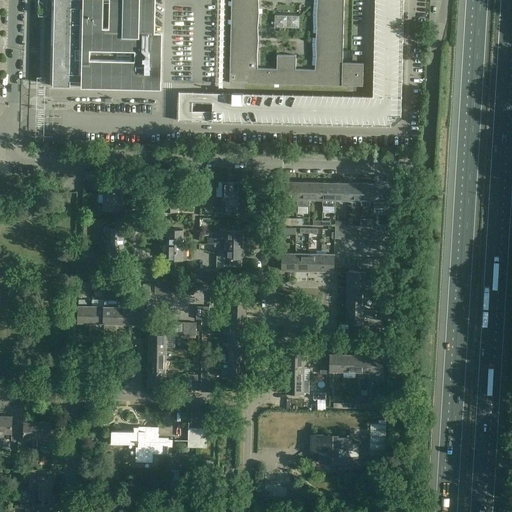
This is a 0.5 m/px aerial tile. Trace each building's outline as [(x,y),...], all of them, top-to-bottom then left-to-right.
[(231,0),(230,83),(363,86),(363,63),(343,63),(344,0),(54,0),(55,2),(53,86),(127,88),(161,88),(163,32),(155,31),(155,0),(231,0)] [(403,115),(405,0),(376,0),(374,96),(180,92),(179,107),(179,121),(392,126),(403,115)] [(99,194),(124,195),(124,180),(114,179),(114,176),(109,176),(109,179),(99,179),(99,194)] [(223,188),(222,197),(242,197),(243,182),(234,182),(234,180),(228,179),(229,179),(229,182),(219,182),(219,188),(223,188)] [(163,187),(163,196),(183,196),(183,181),(159,180),(159,186),(163,187)] [(284,199),(297,199),(297,182),(284,182),(284,199)] [(310,182),(297,182),(297,199),(297,205),(310,205),(310,199),(310,182)] [(323,183),(310,182),(310,199),(323,199),(323,183)] [(323,206),(335,206),(335,200),(336,183),(323,183),(323,199),(323,206)] [(335,200),(348,200),(348,183),(336,183),(335,200)] [(348,200),(361,200),(361,183),(348,183),(348,200)] [(361,200),(374,201),(374,184),(361,183),(361,200)] [(374,184),(374,201),(373,208),(389,208),(389,201),(387,200),(387,184),(374,184)] [(77,209),(79,188),(63,187),(62,208),(77,209)] [(124,195),(99,194),(99,203),(99,213),(116,213),(116,210),(123,210),(124,195)] [(183,196),(163,196),(163,205),(159,204),(159,210),(183,211),(183,196)] [(242,197),(222,197),(222,206),(218,206),(218,212),(242,212),(242,197)] [(108,234),(107,243),(124,243),(124,228),(119,228),(119,226),(104,225),(104,234),(108,234)] [(167,235),(167,244),(183,244),(183,230),(163,229),(163,235),(167,235)] [(208,244),(220,244),(242,245),(242,231),(227,231),(226,239),(208,238),(208,244)] [(124,243),(107,243),(107,244),(104,244),(104,252),(103,252),(103,261),(120,262),(120,258),(123,258),(124,243)] [(183,244),(167,244),(167,253),(163,253),(163,259),(187,260),(187,245),(183,245),(183,244)] [(220,244),(220,250),(224,250),(224,258),(233,258),(233,266),(241,266),(242,245),(220,244)] [(282,270),(295,270),(296,253),(282,253),(282,270)] [(295,270),(308,270),(308,254),(296,253),(295,270)] [(308,270),(321,271),(321,254),(308,254),(308,270)] [(321,254),(321,271),(334,271),(334,254),(321,254)] [(219,270),(211,270),(210,282),(219,282),(219,270)] [(348,271),(348,284),(364,284),(365,272),(364,272),(358,271),(348,271)] [(348,284),(347,297),(364,297),(364,284),(348,284)] [(230,300),(229,313),(246,313),(247,301),(237,300),(237,294),(235,292),(229,292),(227,294),(227,300),(230,300)] [(347,297),(347,310),(364,310),(364,297),(347,297)] [(79,299),(79,313),(78,323),(91,323),(92,306),(87,306),(87,303),(85,301),(85,300),(79,299)] [(105,300),(92,300),(92,306),(91,323),(104,323),(105,300)] [(118,301),(105,300),(104,323),(117,324),(118,301)] [(130,301),(118,301),(117,324),(130,324),(130,307),(130,301)] [(143,307),(130,307),(130,324),(143,324),(143,307)] [(364,310),(347,310),(347,323),(357,323),(356,330),(369,330),(369,324),(363,323),(364,310)] [(229,313),(229,326),(246,326),(246,313),(229,313)] [(150,334),(149,347),(166,347),(167,335),(167,325),(150,324),(150,330),(150,334)] [(229,326),(229,339),(246,339),(246,326),(229,326)] [(229,339),(229,352),(245,352),(246,339),(229,339)] [(149,347),(149,360),(166,360),(166,347),(149,347)] [(229,352),(228,365),(245,365),(245,352),(229,352)] [(287,354),(287,367),(304,367),(304,354),(287,354)] [(330,371),(343,371),(344,354),(330,354),(330,371)] [(356,378),(356,372),(356,355),(344,354),(343,371),(343,378),(356,378)] [(356,372),(369,372),(369,355),(356,355),(356,372)] [(369,355),(369,372),(382,373),(382,355),(369,355)] [(149,360),(149,373),(166,374),(166,360),(149,360)] [(245,365),(228,365),(228,378),(245,378),(245,365)] [(287,367),(287,379),(304,380),(304,367),(287,367)] [(166,374),(149,373),(148,386),(172,387),(173,374),(166,374)] [(304,380),(287,379),(287,393),(303,393),(304,380)] [(18,441),(18,435),(18,425),(12,425),(12,416),(0,415),(0,440),(4,440),(4,433),(12,433),(12,441),(18,441)] [(32,446),(37,446),(38,422),(19,421),(19,419),(18,419),(18,425),(18,435),(24,436),(24,439),(32,439),(32,446)] [(38,422),(37,446),(50,447),(50,453),(57,453),(58,420),(51,420),(50,422),(38,422)] [(200,441),(200,448),(206,448),(207,428),(189,428),(189,422),(188,422),(188,441),(200,441)] [(136,462),(153,462),(153,453),(168,454),(168,447),(172,447),(173,440),(168,439),(168,438),(159,438),(159,427),(135,427),(134,431),(111,430),(111,444),(111,441),(130,442),(130,446),(136,447),(136,462)] [(329,435),(312,435),(312,448),(322,448),(321,451),(320,451),(320,463),(337,463),(337,468),(362,468),(363,457),(359,457),(359,443),(351,443),(351,437),(329,437),(329,435)] [(30,470),(29,489),(54,489),(54,470),(56,470),(37,469),(30,470)] [(277,485),(265,485),(265,497),(289,497),(287,497),(287,487),(282,487),(282,485),(277,485)] [(21,508),(26,508),(50,509),(50,508),(48,508),(48,502),(54,503),(54,489),(29,489),(29,502),(21,502),(21,508)]
